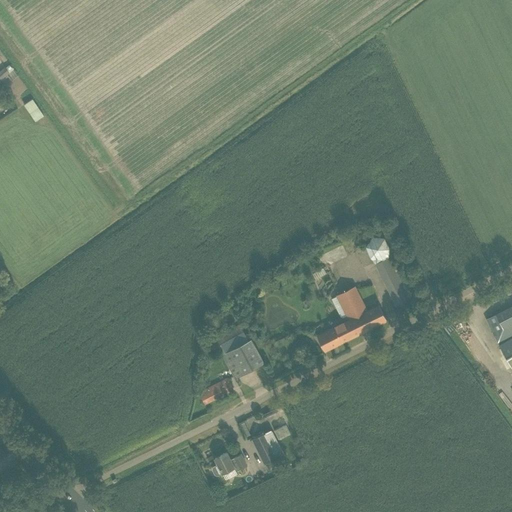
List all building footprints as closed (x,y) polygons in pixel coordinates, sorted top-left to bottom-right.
[(9,72),(5,67),(0,70),(0,80),(0,81),(9,72)] [(32,98),(24,104),(36,121),(44,115),(32,98)] [(408,298),(404,289),(389,257),(389,256),(389,248),(385,238),(373,236),(365,246),(371,257),(372,259),(391,295),(395,304),(408,298)] [(323,267),(312,273),(316,279),(326,273),(323,267)] [(318,334),(321,341),(326,350),(387,320),(379,304),(368,310),(355,286),(336,295),(346,314),(330,322),(333,327),(318,334)] [(511,305),(486,318),(490,327),(498,343),(511,335),(511,305)] [(263,362),(256,346),(252,338),(245,342),(242,338),(244,337),(245,337),(239,324),(210,340),(216,352),(226,347),(229,351),(222,354),(235,379),(264,363),(263,362)] [(511,336),(498,344),(511,368),(511,336)] [(233,388),(228,380),(227,377),(199,392),(200,394),(205,403),(233,388)] [(271,430),(253,439),(265,463),(277,457),(277,456),(283,453),(271,430)] [(226,452),(215,458),(218,464),(213,466),(212,469),(215,474),(217,475),(222,472),(223,473),(234,467),(236,471),(247,465),(241,454),(230,459),(226,452)]
